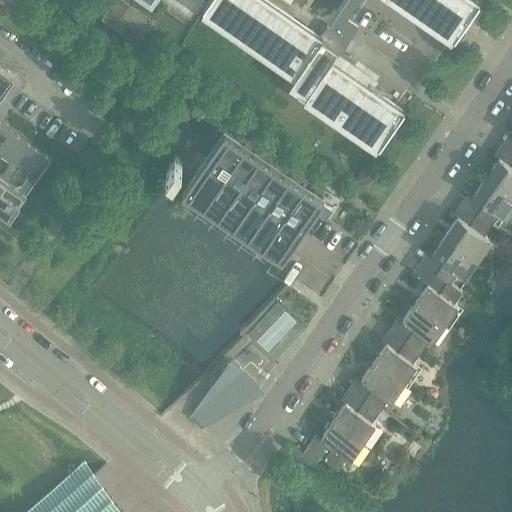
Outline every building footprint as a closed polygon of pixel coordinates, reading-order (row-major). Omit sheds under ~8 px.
[(114,0),(101,19),(138,44),(155,20),(125,0),(114,0)] [(349,0),(331,28),(328,26),(321,35),(323,37),(322,38),(267,0),(209,0),(203,10),(204,11),(205,10),(205,11),(207,9),(216,16),(215,17),(216,18),(217,16),(226,22),(225,24),(226,25),(227,23),(236,29),(235,31),(236,32),(238,30),(246,36),(245,38),(246,39),(248,37),(256,43),(255,45),(256,46),(257,44),(267,50),(266,52),(267,53),(268,51),(277,57),(276,59),(277,59),(278,58),(287,65),(286,66),(287,67),(289,65),(298,72),(297,73),(290,85),(306,97),(307,96),(308,97),(309,95),(318,102),(317,103),(318,104),(319,102),(328,109),(327,110),(328,111),(329,110),(338,116),(337,118),(338,119),(339,117),(348,123),(347,125),(348,126),(350,124),(358,130),(357,132),(358,132),(359,131),(369,137),(368,139),(369,140),(370,138),(379,145),(377,147),(379,148),(405,111),(404,110),(403,111),(369,87),(331,61),(333,59),(332,58),(338,50),(339,50),(340,49),(343,51),(359,28),(347,19),(360,0),(402,0),(403,1),(402,3),(403,3),(404,2),(413,8),(412,10),(413,11),(414,9),(423,16),(422,17),(423,18),(424,16),(426,17),(434,23),(432,25),(433,25),(435,23),(444,29),(443,31),(444,32),(445,30),(451,34),(454,37),(453,38),(455,40),(480,3),(479,2),(479,3),(474,0),(349,0)] [(0,65),(0,98),(16,76),(0,65)] [(0,157),(16,135),(0,124),(0,157)] [(276,258),(277,258),(283,263),(325,202),(320,198),(220,128),(210,143),(214,146),(182,193),(252,241),(276,258)] [(0,157),(0,195),(33,147),(16,135),(0,157)] [(33,147),(0,195),(0,211),(11,219),(52,160),(33,147)] [(486,177),(511,194),(511,150),(507,147),(486,177)] [(167,170),(173,174),(181,162),(176,158),(167,170)] [(466,206),(491,224),(499,212),(503,214),(511,201),(511,194),(486,177),(466,206)] [(319,189),(316,193),(321,196),(325,190),(320,187),(319,189)] [(466,206),(445,236),(474,256),(487,237),(483,234),(491,224),(466,206)] [(452,284),(462,291),(462,290),(451,282),(458,272),(462,274),(474,256),(445,236),(433,253),(444,261),(435,274),(447,283),(447,282),(452,285),(452,284)] [(415,303),(444,324),(458,304),(454,302),(462,291),(452,284),(452,285),(447,282),(447,283),(435,274),(415,303)] [(395,332),(420,350),(428,339),(432,341),(444,324),(415,303),(395,332)] [(373,363),(403,384),(417,364),(413,361),(420,350),(395,332),(373,363)] [(189,417),(201,429),(266,388),(233,354),(189,417)] [(373,363),(352,393),(378,411),(387,398),(391,400),(403,384),(373,363)] [(332,422),(362,442),(376,423),(372,420),(378,411),(352,393),(332,422)] [(362,442),(332,422),(321,438),(316,435),(308,447),(338,468),(346,457),(350,460),(362,442)] [(124,511),(95,477),(97,475),(95,473),(71,494),(72,494),(65,500),(50,511),(124,511)]
